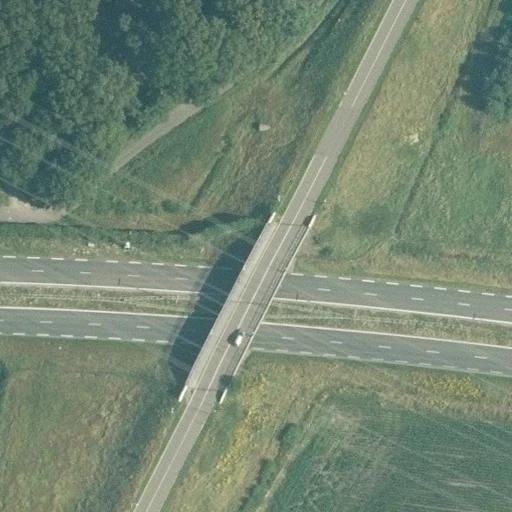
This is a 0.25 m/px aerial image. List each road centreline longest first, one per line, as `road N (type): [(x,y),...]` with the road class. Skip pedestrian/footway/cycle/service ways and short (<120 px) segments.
road 1 (unclassified): [(146,511),(402,0)]
road 2 (primary): [(0,321),(224,333),(511,363)]
road 3 (primary): [(511,312),(0,272)]
road 4 (unclassified): [(18,206),(55,212),(70,204),(256,69),(317,0)]
